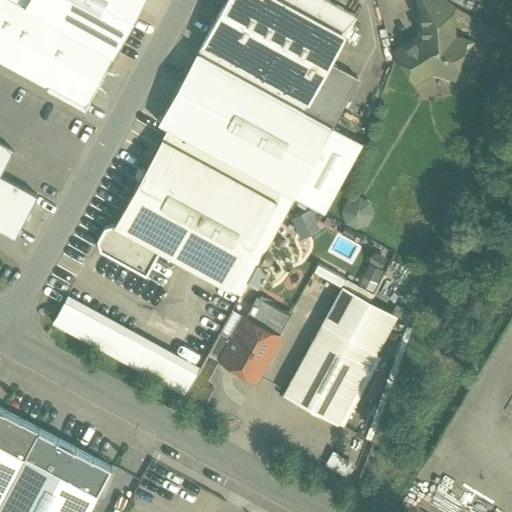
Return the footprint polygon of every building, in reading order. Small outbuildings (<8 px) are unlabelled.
[(114,56),(9,0),(0,0),(0,61),(85,108),(114,56)] [(144,0),(9,0),(114,56),(115,55),(122,59),(141,24),(134,20),(144,0)] [(296,0),(291,9),(275,0),(227,0),(198,53),(305,111),(357,17),(325,0),(296,0)] [(442,0),(429,0),(421,15),(422,15),(419,21),(432,28),(431,33),(415,44),(414,42),(397,53),(415,81),(433,70),(457,77),(462,60),(468,61),(473,42),(455,37),(453,6),(442,0)] [(305,111),(198,53),(160,123),(169,128),(284,191),(295,197),(333,126),(305,111)] [(333,126),(295,197),(324,213),(362,143),(333,126)] [(284,191),(169,128),(116,225),(115,227),(161,252),(230,289),(284,191)] [(14,151),(0,143),(0,175),(1,176),(14,151)] [(0,175),(0,227),(16,236),(38,196),(1,176),(0,175)] [(284,191),(230,289),(241,295),(295,197),(284,191)] [(356,192),(342,215),(365,229),(378,206),(356,192)] [(161,252),(115,227),(116,225),(105,228),(98,241),(101,252),(147,277),(161,252)] [(397,314),(344,285),(323,322),(376,351),(397,314)] [(200,367),(69,295),(54,323),(184,395),(200,367)] [(257,296),(246,317),(245,316),(233,338),(222,359),(257,379),(280,336),(279,335),(291,314),(257,296)] [(323,322),(284,394),(338,423),(376,351),(323,322)] [(233,338),(221,331),(209,352),(222,359),(233,338)] [(209,352),(186,396),(206,407),(216,388),(214,382),(210,380),(222,359),(209,352)] [(40,429),(0,407),(0,443),(25,457),(40,429)] [(25,457),(0,443),(0,491),(5,494),(25,457)] [(356,465),(333,452),(326,465),(349,477),(356,465)] [(0,511),(88,511),(99,494),(25,457),(5,494),(0,504),(0,511)]
